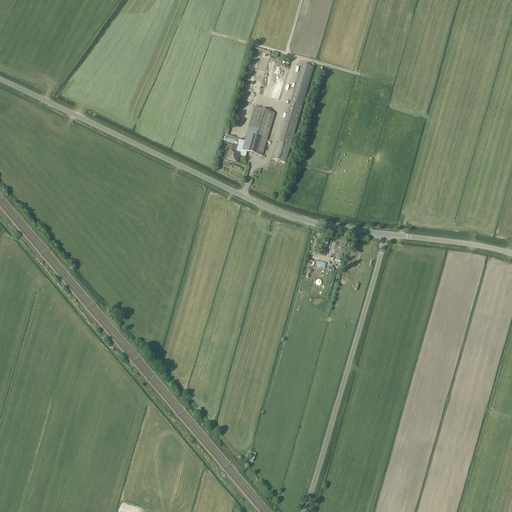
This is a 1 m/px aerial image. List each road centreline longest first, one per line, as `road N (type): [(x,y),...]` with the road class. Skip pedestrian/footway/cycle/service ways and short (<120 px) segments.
road 1 (unclassified): [(384,233),(285,221),(0,81)]
road 2 (unclassified): [(303,511),(384,233)]
road 3 (unclassified): [(511,254),(384,233)]
